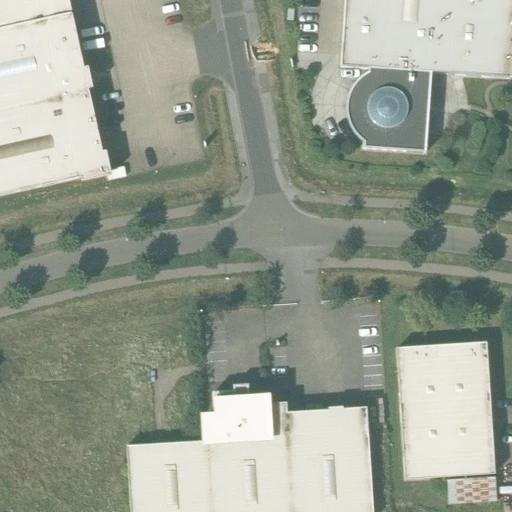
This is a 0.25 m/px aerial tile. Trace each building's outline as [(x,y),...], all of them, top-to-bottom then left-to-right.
[(62,0),(0,0),(0,197),(106,174),(87,92),(91,91),(87,71),(79,73),(62,0)] [(511,0),(345,0),(341,68),(368,70),(430,74),(511,80),(511,0)] [(425,156),(430,74),(368,70),(367,76),(361,80),(357,85),(353,89),(350,95),(348,102),(347,110),(347,117),(349,123),(351,130),(354,136),(359,140),(363,144),(362,151),(425,156)] [(486,345),(396,351),(404,483),(494,477),(486,345)] [(205,444),(126,449),(129,511),(372,511),(366,410),(270,416),(269,396),(235,398),(234,394),(212,396),(214,429),(205,430),(205,444)] [(494,480),(446,483),(447,507),(496,504),(494,480)]
